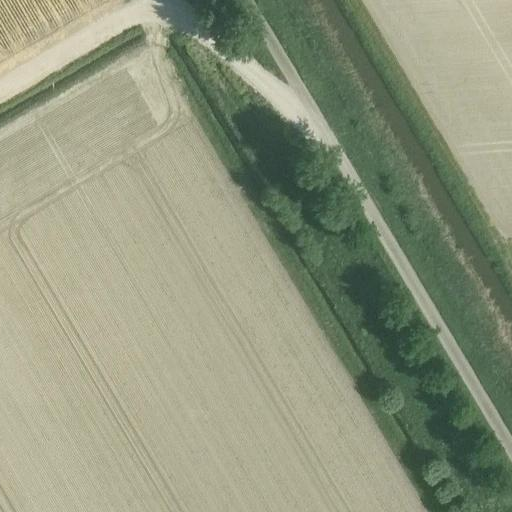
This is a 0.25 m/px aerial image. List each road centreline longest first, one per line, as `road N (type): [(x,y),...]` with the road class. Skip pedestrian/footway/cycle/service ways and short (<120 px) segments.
road 1 (unclassified): [(511,451),(317,120)]
road 2 (unclassified): [(0,99),(163,0)]
road 3 (unclassified): [(170,0),(185,20),(317,120)]
road 4 (unclassified): [(317,120),(246,0)]
